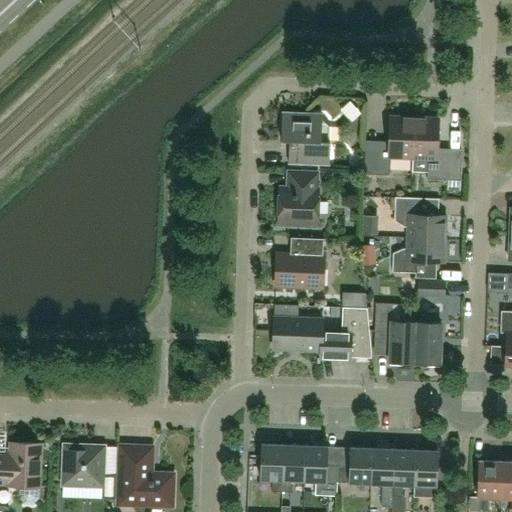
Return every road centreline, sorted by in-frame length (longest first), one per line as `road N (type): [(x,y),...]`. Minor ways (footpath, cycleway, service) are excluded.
road 1 (residential): [(237,397),(251,111),(263,95),(280,86),(485,88)]
road 2 (residential): [(473,402),(485,88)]
road 3 (unclassified): [(473,402),(237,397)]
road 4 (residential): [(0,406),(218,414)]
